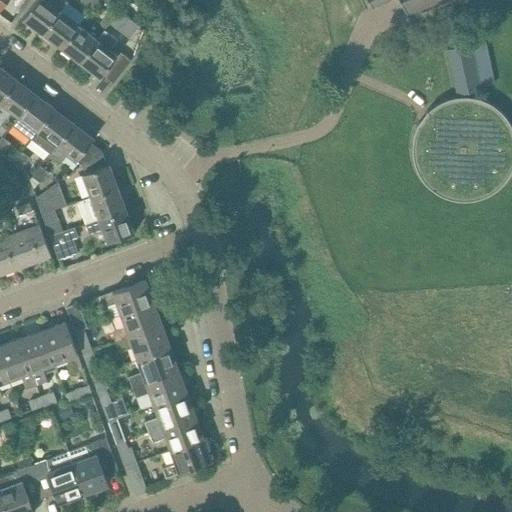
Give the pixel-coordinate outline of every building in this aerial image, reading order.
[(62,0),(36,0),(23,17),(42,32),(59,10),(66,2),(62,0)] [(97,0),(81,0),(81,1),(91,8),(97,0)] [(368,0),(372,8),(388,0),(400,0),(408,17),(445,0),(368,0)] [(78,25),(59,10),(42,32),(62,47),(78,25)] [(119,30),(130,38),(139,26),(129,18),(119,30)] [(78,25),(62,47),(81,61),(97,39),(78,25)] [(97,39),(81,61),(100,76),(102,74),(117,54),(111,49),(118,40),(105,30),(97,39)] [(485,43),(470,46),(470,43),(447,48),(457,94),(480,89),(479,86),(493,83),(485,43)] [(117,54),(102,74),(113,82),(131,59),(119,51),(117,54)] [(0,99),(16,78),(0,65),(0,99)] [(35,93),(16,78),(0,99),(0,100),(18,115),(35,93)] [(35,93),(18,115),(11,124),(30,138),(54,108),(35,93)] [(504,181),(509,174),(511,168),(511,126),(511,124),(506,116),(500,110),(494,104),(486,100),(478,97),(471,96),(464,95),(457,96),(451,97),(442,100),(435,104),(428,110),(427,109),(417,124),(414,133),(412,141),(412,150),(413,159),(416,167),(420,175),(425,182),(432,188),(439,193),(447,197),(456,199),(465,200),(474,199),(482,196),(490,193),(498,188),(504,181)] [(73,122),(54,108),(30,138),(50,153),(73,122)] [(93,137),(73,122),(50,153),(48,155),(59,163),(68,153),(76,159),(90,141),(93,137)] [(10,143),(2,136),(0,138),(0,151),(2,153),(10,143)] [(90,141),(76,159),(82,164),(101,150),(90,141)] [(101,150),(82,164),(85,172),(106,164),(101,150)] [(29,157),(21,151),(13,161),(21,168),(29,157)] [(108,163),(106,164),(85,172),(83,172),(91,195),(117,186),(108,163)] [(48,172),(40,165),(32,176),(40,182),(48,172)] [(36,197),(42,213),(66,204),(58,181),(36,197)] [(91,195),(77,200),(85,222),(125,208),(117,186),(91,195)] [(29,201),(18,205),(21,213),(32,209),(29,201)] [(125,208),(85,222),(90,234),(103,229),(108,241),(134,232),(125,208)] [(54,209),(42,213),(45,223),(57,218),(54,209)] [(62,231),(57,218),(45,223),(50,235),(62,231)] [(51,256),(39,224),(14,233),(25,265),(51,256)] [(50,235),(58,259),(78,252),(73,238),(78,237),(74,227),(62,231),(50,235)] [(0,273),(0,274),(25,265),(14,233),(0,238),(0,273)] [(145,279),(99,296),(103,307),(116,302),(121,314),(154,302),(145,279)] [(112,331),(115,341),(162,324),(154,302),(121,314),(125,326),(112,331)] [(75,331),(83,328),(87,326),(78,303),(67,307),(75,331)] [(65,321),(42,329),(54,362),(66,358),(71,371),(82,367),(65,321)] [(133,347),(137,359),(170,347),(162,324),(115,341),(119,352),(133,347)] [(83,353),(92,350),(83,328),(75,331),(83,353)] [(42,367),(54,362),(42,329),(19,338),(36,384),(47,380),(42,367)] [(19,338),(0,344),(0,354),(9,379),(21,374),(26,388),(36,384),(19,338)] [(128,376),(132,386),(179,369),(170,347),(137,359),(142,371),(128,376)] [(92,376),(100,373),(92,350),(83,353),(92,376)] [(0,392),(0,382),(9,379),(0,354),(0,397),(2,397),(0,392)] [(149,392),(154,404),(187,392),(179,369),(132,386),(136,397),(149,392)] [(100,398),(108,395),(100,373),(92,376),(100,398)] [(92,393),(89,385),(65,394),(69,402),(92,393)] [(44,404),(56,400),(53,392),(41,396),(44,404)] [(195,414),(187,392),(154,404),(158,416),(145,421),(148,431),(195,414)] [(108,421),(116,418),(108,395),(100,398),(108,421)] [(32,409),(44,404),(41,396),(29,401),(32,409)] [(69,405),(53,410),(56,420),(73,414),(69,405)] [(0,420),(10,417),(7,409),(0,411),(0,420)] [(166,437),(170,449),(203,437),(195,414),(148,431),(152,442),(166,437)] [(116,443),(125,440),(116,418),(108,421),(116,443)] [(14,422),(3,426),(6,438),(18,433),(14,422)] [(106,437),(85,444),(68,451),(83,493),(108,484),(104,475),(118,470),(106,437)] [(212,460),(203,437),(170,449),(175,461),(161,466),(165,477),(212,460)] [(125,440),(116,443),(125,466),(136,462),(131,446),(127,448),(125,440)] [(68,451),(31,464),(43,497),(55,492),(59,502),(83,493),(68,451)] [(145,485),(136,462),(125,466),(133,489),(145,485)] [(30,502),(43,497),(31,464),(0,475),(0,496),(5,511),(30,511),(33,511),(30,502)]
